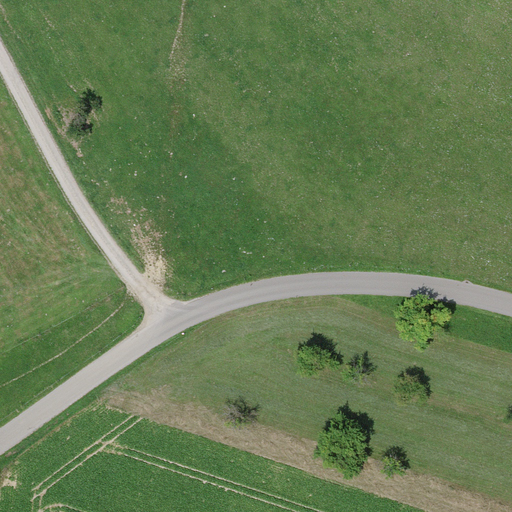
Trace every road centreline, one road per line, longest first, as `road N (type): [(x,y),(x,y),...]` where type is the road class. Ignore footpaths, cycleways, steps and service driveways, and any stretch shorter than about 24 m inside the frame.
road 1 (unclassified): [(0,441),(178,324),(257,294),(379,286),(511,317)]
road 2 (track): [(178,324),(82,210),(0,55)]
